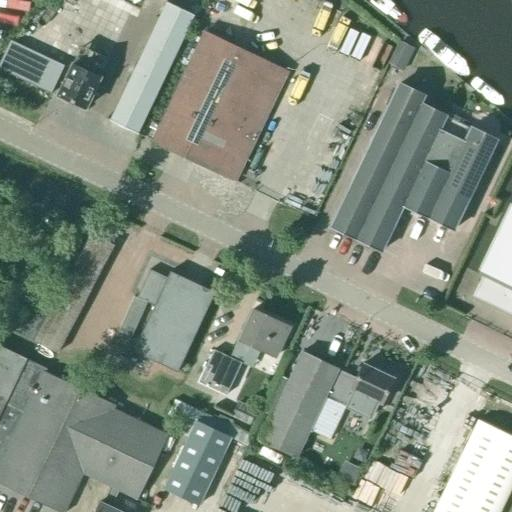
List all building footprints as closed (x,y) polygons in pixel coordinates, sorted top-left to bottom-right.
[(137,135),(193,16),(165,3),(109,121),(137,135)] [(235,181),(282,80),(264,72),(268,64),(203,33),(151,142),(216,173),(217,172),(235,181)] [(84,110),(99,77),(73,64),(57,97),(84,110)] [(41,69),(33,82),(50,92),(58,80),(41,69)] [(398,83),(328,227),(381,253),(403,208),(454,232),(499,141),(470,127),(469,129),(447,118),(448,116),(422,104),(426,96),(398,83)] [(511,202),(510,201),(477,274),(482,277),(472,297),(511,315),(511,202)] [(57,354),(114,246),(90,234),(53,305),(11,331),(57,354)] [(167,278),(149,270),(136,298),(154,306),(132,352),(177,372),(214,293),(169,272),(167,278)] [(129,343),(147,303),(133,297),(115,337),(129,343)] [(275,357),(288,329),(273,323),(274,321),(252,310),(238,340),(239,340),(230,358),(213,350),(198,382),(226,395),(241,363),(240,363),(248,345),(275,357)] [(0,435),(34,365),(0,348),(0,435)] [(336,373),(338,370),(301,352),(259,441),(295,458),(325,397),(336,373)] [(34,365),(0,435),(0,484),(58,511),(64,511),(82,474),(109,486),(101,503),(99,502),(94,511),(119,511),(110,507),(118,491),(136,500),(168,435),(114,409),(115,406),(43,371),(44,369),(34,365)] [(393,380),(362,365),(354,382),(336,373),(325,397),(369,418),(377,402),(381,404),(393,380)] [(249,426),(257,410),(238,401),(230,417),(249,426)] [(198,506),(230,437),(196,421),(163,490),(198,506)] [(501,511),(511,490),(511,437),(479,421),(435,511),(501,511)]
